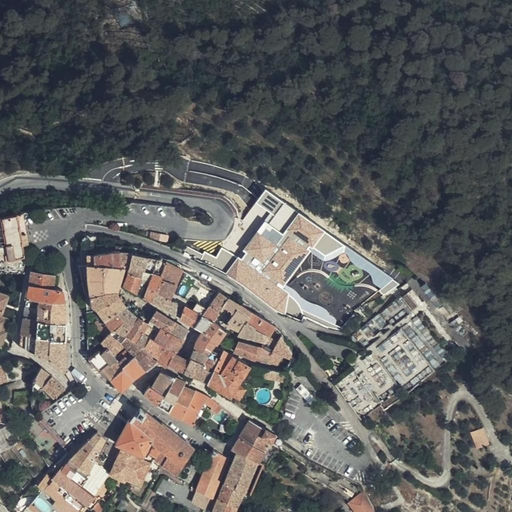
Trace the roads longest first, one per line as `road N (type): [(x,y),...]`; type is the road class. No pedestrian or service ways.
road 1 (residential): [(70,229),(146,241),(250,295),(283,325),(364,435),(365,458),(351,458),(304,414)]
road 2 (residential): [(70,229),(85,213),(208,235),(224,225),(225,212),(210,202),(106,188)]
road 3 (residential): [(103,389),(76,352),(70,229)]
